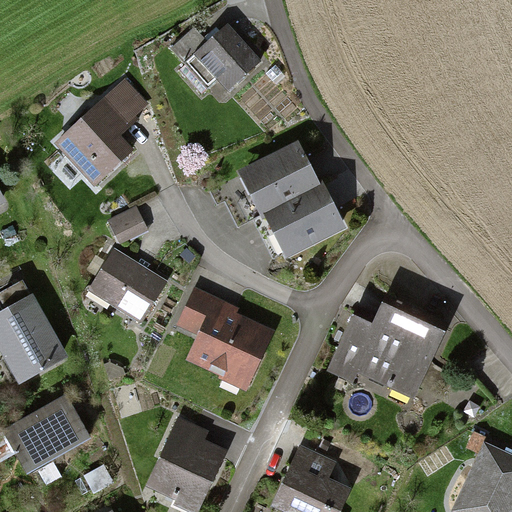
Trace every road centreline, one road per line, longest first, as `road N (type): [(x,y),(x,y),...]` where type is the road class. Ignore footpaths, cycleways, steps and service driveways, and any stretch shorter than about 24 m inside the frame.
road 1 (residential): [(270,0),(317,119),(398,232)]
road 2 (residential): [(230,511),(325,316)]
road 3 (residential): [(165,187),(184,230),(205,252),(325,316)]
road 4 (residential): [(398,232),(511,358)]
